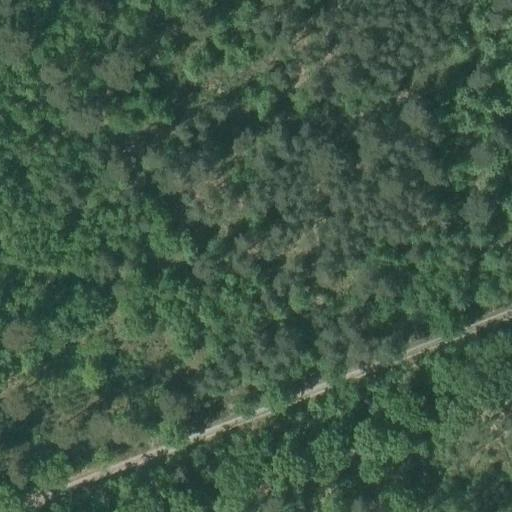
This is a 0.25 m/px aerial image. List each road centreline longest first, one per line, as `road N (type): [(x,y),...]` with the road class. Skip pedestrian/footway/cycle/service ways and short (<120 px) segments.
road 1 (track): [(2,511),(511,312)]
road 2 (track): [(326,383),(339,0)]
road 3 (track): [(511,395),(209,511)]
